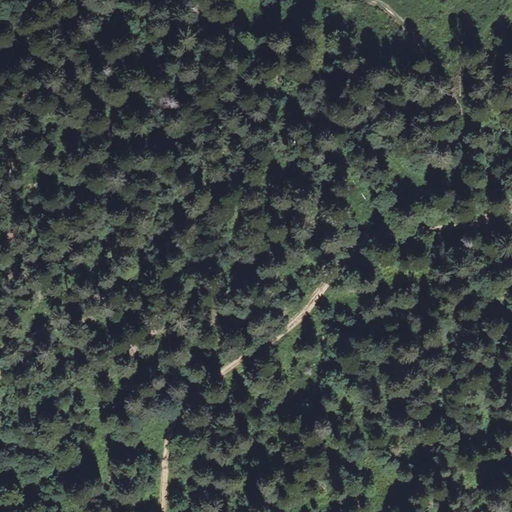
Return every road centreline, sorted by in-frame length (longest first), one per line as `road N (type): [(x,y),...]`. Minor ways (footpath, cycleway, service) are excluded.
road 1 (track): [(164,511),(165,448),(183,400),(208,375),(295,322),(350,248),(511,210)]
road 2 (track): [(511,202),(487,175),(421,46),(389,11),(360,0)]
